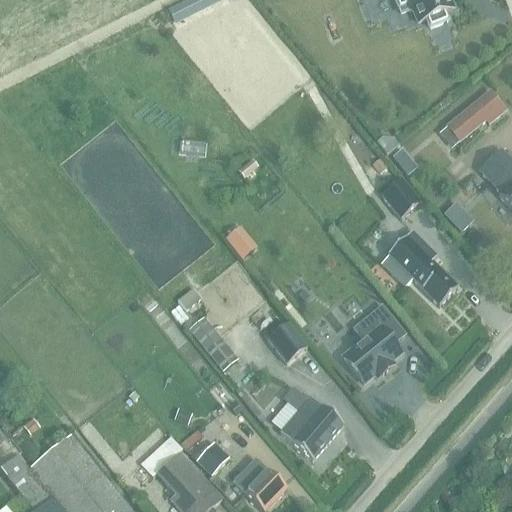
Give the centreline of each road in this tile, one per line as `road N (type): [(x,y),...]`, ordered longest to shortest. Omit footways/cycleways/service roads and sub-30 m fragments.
road 1 (residential): [(354,511),(511,332)]
road 2 (unclassified): [(511,389),(404,511)]
